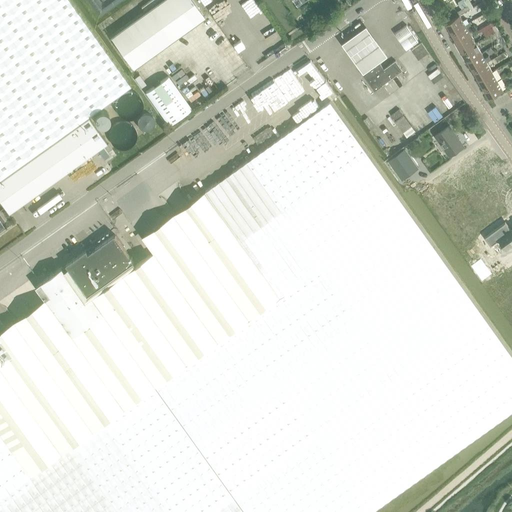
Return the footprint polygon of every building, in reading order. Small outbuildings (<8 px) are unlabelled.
[(0,0),(0,179),(63,134),(89,116),(128,88),(64,0),(0,0)] [(192,0),(160,0),(110,36),(119,49),(133,69),(185,31),(186,30),(205,17),(192,0)] [(220,0),(202,0),(207,9),(221,1),(220,0)] [(469,0),(460,0),(458,2),(462,9),(464,12),(470,8),(473,7),(469,0)] [(213,21),(209,14),(205,17),(209,24),(213,21)] [(454,18),(445,23),(451,33),(465,25),(468,22),(466,19),(463,21),(459,15),(454,18)] [(215,21),(205,27),(214,43),(224,36),(215,21)] [(493,21),(481,28),(486,37),(491,34),(495,32),(499,30),(495,24),(493,21)] [(465,25),(451,33),(457,42),(470,34),(480,28),(478,25),(473,28),(471,26),(469,22),(468,22),(465,25)] [(342,43),(363,72),(378,61),(387,55),(366,26),(342,43)] [(406,26),(395,33),(406,50),(418,42),(406,26)] [(499,30),(495,32),(501,42),(504,40),(499,30)] [(470,34),(457,42),(462,51),(476,43),(470,34)] [(504,40),(501,42),(506,51),(509,49),(504,40)] [(421,43),(411,50),(418,60),(428,53),(421,43)] [(476,43),(462,51),(467,61),(481,53),(476,43)] [(481,53),(467,61),(473,70),(487,62),(491,59),(489,56),(484,58),(481,53)] [(378,61),(361,73),(366,79),(374,91),(402,70),(395,61),(384,69),(382,67),(378,61)] [(487,62),(473,70),(478,79),(492,72),(487,62)] [(492,72),(478,79),(483,89),(497,81),(492,72)] [(141,88),(146,84),(139,75),(134,78),(141,88)] [(168,76),(145,93),(168,125),(191,109),(168,76)] [(497,81),(483,89),(489,98),(491,97),(503,90),(497,81)] [(0,511),(370,511),(511,410),(511,354),(356,136),(331,101),(282,136),(203,192),(142,236),(154,252),(137,265),(134,261),(88,295),(68,267),(63,270),(61,266),(35,285),(44,298),(32,307),(0,329),(0,511)] [(435,106),(427,112),(435,122),(442,116),(435,106)] [(407,136),(416,130),(401,107),(392,113),(407,136)] [(0,179),(0,201),(5,208),(7,211),(92,152),(106,142),(89,116),(63,134),(0,179)] [(367,117),(363,120),(370,130),(374,126),(367,117)] [(134,142),(136,127),(115,124),(113,135),(119,136),(118,139),(134,142)] [(448,126),(435,136),(436,136),(450,155),(463,146),(456,136),(448,126)] [(108,144),(104,147),(107,152),(112,149),(108,144)] [(109,156),(102,147),(97,150),(104,159),(109,156)] [(388,160),(402,180),(409,174),(418,168),(418,167),(405,148),(388,160)] [(511,197),(501,184),(477,201),(488,216),(511,198),(511,197)] [(460,218),(447,228),(461,247),(474,238),(460,218)] [(507,226),(504,229),(501,225),(485,236),(491,245),(498,240),(504,247),(506,249),(511,244),(511,228),(510,230),(507,226)] [(87,250),(67,265),(68,267),(88,295),(134,261),(115,235),(89,253),(87,250)] [(491,274),(480,259),(471,266),(482,281),(491,274)]
